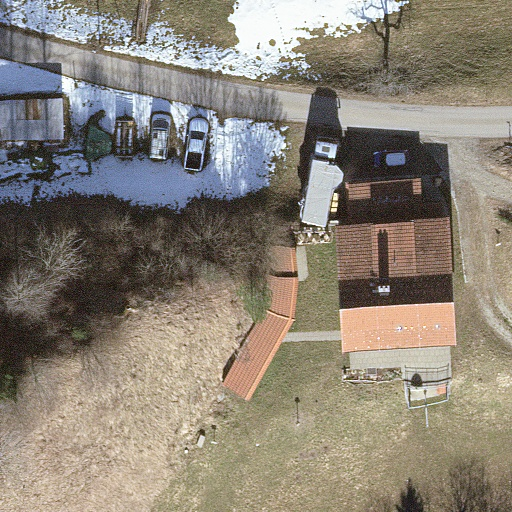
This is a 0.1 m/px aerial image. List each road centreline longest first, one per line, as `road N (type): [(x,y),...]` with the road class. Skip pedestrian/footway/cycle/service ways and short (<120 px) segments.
road 1 (residential): [(439,120),(264,104),(0,44)]
road 2 (track): [(469,179),(481,283),(511,326)]
